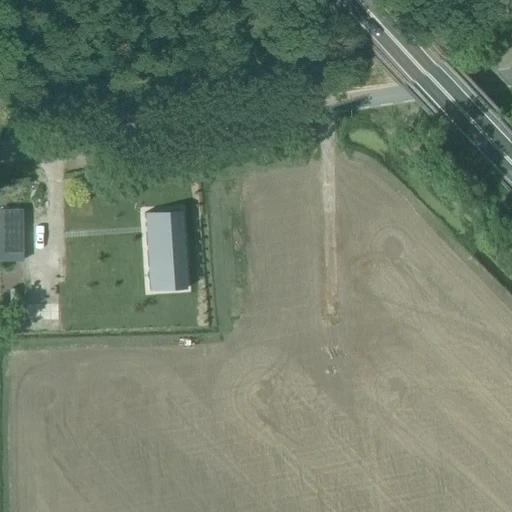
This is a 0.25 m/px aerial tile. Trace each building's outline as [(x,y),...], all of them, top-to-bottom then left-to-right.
[(0,221),(22,221),(22,211),(0,211),(0,221)] [(188,211),(148,212),(150,299),(190,298),(188,211)] [(118,224),(96,224),(96,215),(74,215),(73,263),(95,263),(95,245),(118,245),(118,224)] [(0,259),(23,260),(23,250),(0,250),(0,259)] [(59,325),(59,303),(27,303),(27,325),(59,325)]
